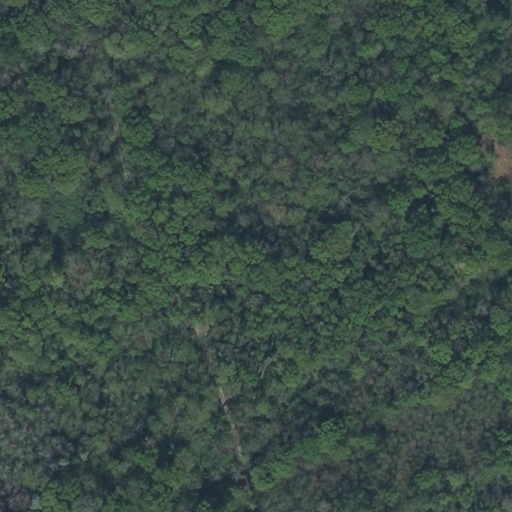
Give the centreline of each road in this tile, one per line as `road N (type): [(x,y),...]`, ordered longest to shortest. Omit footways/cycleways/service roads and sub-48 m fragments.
road 1 (track): [(71,0),(103,76),(128,182),(201,331),(262,511)]
road 2 (track): [(511,257),(320,266),(177,222),(0,236)]
road 3 (track): [(320,266),(201,331),(189,327),(23,376),(0,390)]
